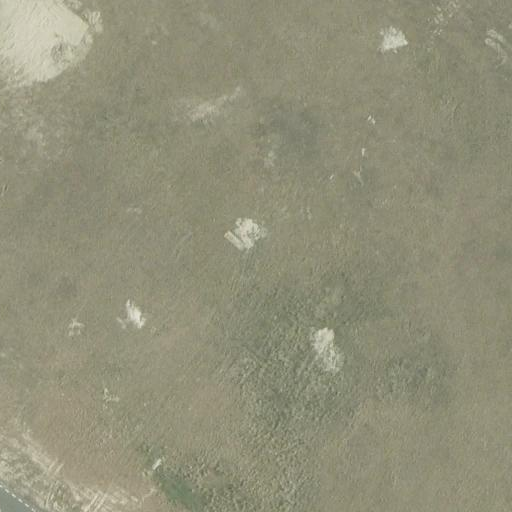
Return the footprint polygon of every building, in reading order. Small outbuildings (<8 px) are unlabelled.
[(0,0),(0,19),(69,62),(82,42),(118,63),(139,28),(92,0),(0,0)] [(0,42),(0,139),(9,146),(34,110),(5,90),(26,60),(0,42)] [(192,81),(199,91),(210,85),(186,48),(159,66),(175,92),(192,81)] [(232,111),(257,129),(274,105),(249,87),(232,111)] [(134,160),(91,153),(94,136),(81,129),(60,165),(83,178),(73,196),(112,219),(116,212),(119,212),(152,232),(177,236),(182,228),(183,219),(202,188),(165,167),(176,169),(142,148),(134,160)] [(293,483),(155,398),(221,292),(204,282),(125,409),(280,504),(293,483)] [(224,417),(264,348),(250,340),(210,409),(224,417)] [(297,472),(321,511),(322,511),(424,511),(399,493),(400,481),(384,470),(375,476),(337,448),(319,472),(305,462),(297,472)] [(511,457),(500,475),(511,483),(511,457)]
